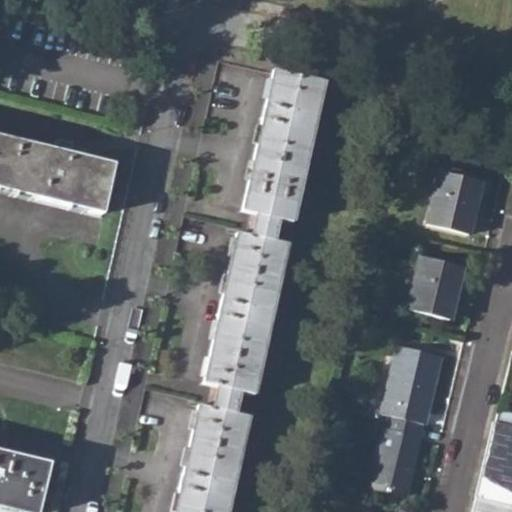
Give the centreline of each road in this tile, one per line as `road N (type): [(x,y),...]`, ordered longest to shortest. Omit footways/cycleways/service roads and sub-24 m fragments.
road 1 (residential): [(89,511),(202,34)]
road 2 (residential): [(511,287),(493,316),(447,511)]
